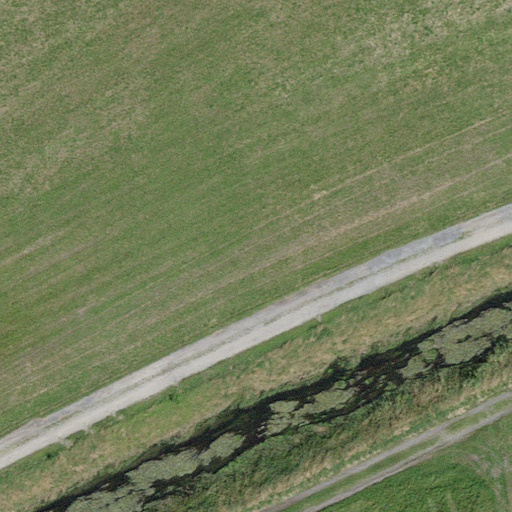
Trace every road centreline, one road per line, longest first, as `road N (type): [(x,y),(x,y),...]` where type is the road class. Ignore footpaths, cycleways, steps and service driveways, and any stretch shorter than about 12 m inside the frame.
road 1 (track): [(511,235),(0,460)]
road 2 (track): [(511,411),(314,511)]
